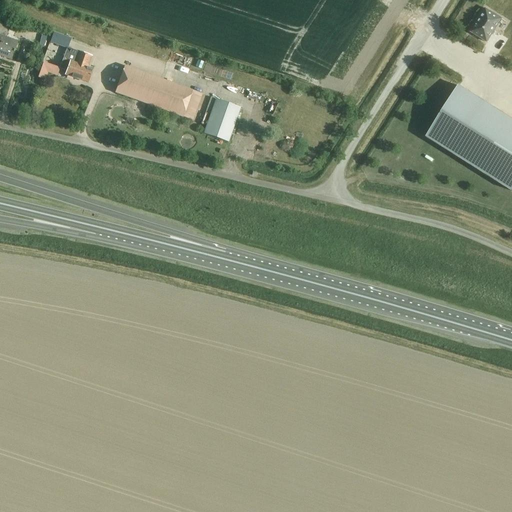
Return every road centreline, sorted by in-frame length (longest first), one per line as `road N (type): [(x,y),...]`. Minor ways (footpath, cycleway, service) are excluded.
road 1 (unclassified): [(329,196),(0,123)]
road 2 (trunk): [(511,341),(224,259)]
road 3 (trunk): [(224,259),(196,239),(0,178)]
road 4 (unclassified): [(329,196),(445,0)]
road 5 (unclassified): [(511,253),(329,196)]
road 6 (trunk): [(224,259),(104,229)]
